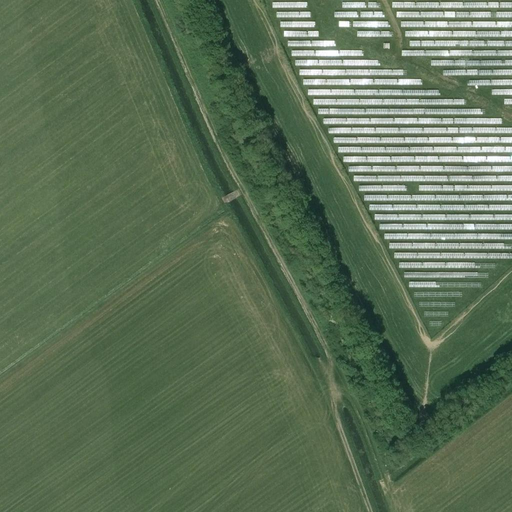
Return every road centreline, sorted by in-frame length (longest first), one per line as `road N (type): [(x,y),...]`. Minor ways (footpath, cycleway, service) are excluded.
road 1 (track): [(372,511),(332,402),(322,339),(240,190),(156,0)]
road 2 (track): [(307,0),(319,30),(511,119)]
